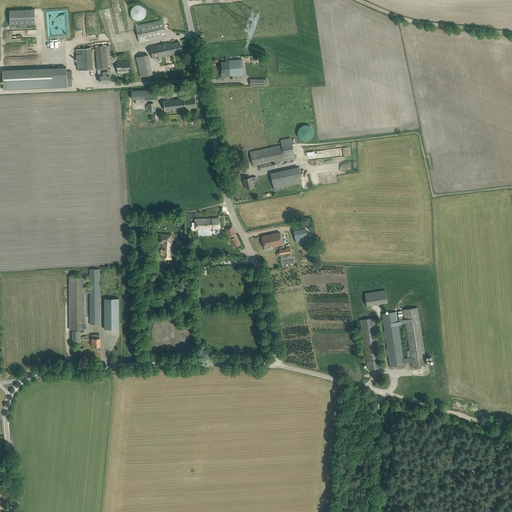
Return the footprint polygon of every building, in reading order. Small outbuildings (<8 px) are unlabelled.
[(146,15),(146,13),(146,11),(145,9),(144,8),(143,7),(142,6),(139,6),(137,6),(136,6),(133,8),(132,10),(131,12),(131,13),(131,14),(131,16),(132,17),(133,18),(134,20),(135,20),(138,21),(139,21),(141,20),(143,20),(144,19),(145,17),(146,15)] [(1,18),(1,33),(26,32),(26,17),(1,18)] [(163,20),(158,21),(135,26),(139,42),(166,36),(163,20)] [(170,44),(170,43),(150,47),(153,59),(172,54),(172,53),(182,51),(180,42),(170,44)] [(95,47),(97,64),(97,69),(104,69),(105,76),(101,76),(101,83),(110,82),(109,75),(108,75),(107,64),(112,64),(110,45),(95,47)] [(91,48),(76,49),(78,70),(93,69),(91,48)] [(141,80),(149,78),(145,56),(136,57),(141,80)] [(222,69),(221,69),(221,74),(222,77),(227,77),(227,76),(232,75),(242,75),(241,59),(231,60),(226,60),(226,62),(221,62),(222,69)] [(117,62),(118,73),(131,72),(130,61),(117,62)] [(66,67),(2,70),(3,90),(67,88),(67,86),(72,86),(72,71),(66,71),(66,67)] [(157,89),(131,90),(132,99),(158,98),(157,89)] [(163,101),(163,106),(164,110),(181,109),(183,121),(186,120),(185,108),(195,107),(194,98),(163,101)] [(154,103),(148,104),(148,112),(156,111),(155,108),(154,108),(154,103)] [(297,132),(297,134),(298,136),(299,137),(300,139),(302,140),(303,141),(305,141),(307,141),(309,140),(311,139),(312,138),(313,137),(313,135),(314,133),(313,131),(313,129),(312,128),(311,127),(310,126),(309,125),(307,125),(305,125),(303,125),(302,126),(300,127),(299,128),(298,129),(298,130),(297,132)] [(259,165),(273,162),(285,160),(295,158),(290,138),(280,140),(281,145),(250,152),(253,167),(259,165)] [(273,162),(259,165),(260,171),(274,168),(273,162)] [(298,167),(275,172),(270,173),(274,189),(293,184),(301,182),(298,167)] [(251,177),(243,179),(244,183),(245,183),(246,189),(253,187),(252,181),(257,180),(256,176),(251,177)] [(219,218),(214,218),(212,218),(212,219),(210,219),(196,220),(196,219),(195,220),(195,223),(194,224),(195,230),(201,230),(201,229),(205,229),(205,230),(211,229),(211,227),(213,227),(213,228),(220,228),(219,218)] [(236,236),(232,226),(226,229),(229,239),(234,247),(240,244),(236,236)] [(308,240),(306,228),(293,231),(296,243),(308,240)] [(280,232),(262,236),(264,248),(282,244),(280,232)] [(162,243),(162,259),(171,259),(172,234),(160,234),(160,243),(162,243)] [(186,244),(180,244),(178,244),(178,252),(186,251),(186,244)] [(69,277),(69,324),(69,329),(86,329),(86,324),(86,293),(90,293),(90,324),(100,324),(100,269),(90,269),(90,287),(86,287),(86,277),(69,277)] [(386,290),(365,293),(367,306),(388,302),(386,290)] [(119,299),(104,299),(104,324),(104,329),(118,329),(119,329),(119,299)] [(411,357),(410,357),(409,351),(406,351),(407,358),(403,358),(396,312),(382,314),(390,367),(404,364),(404,363),(411,362),(412,367),(426,365),(425,360),(417,307),(403,310),(411,357)] [(360,320),(367,365),(368,370),(382,368),(374,318),(360,320)] [(92,339),(92,346),(93,346),(93,347),(100,347),(100,342),(100,338),(100,334),(92,334),(92,339)]
